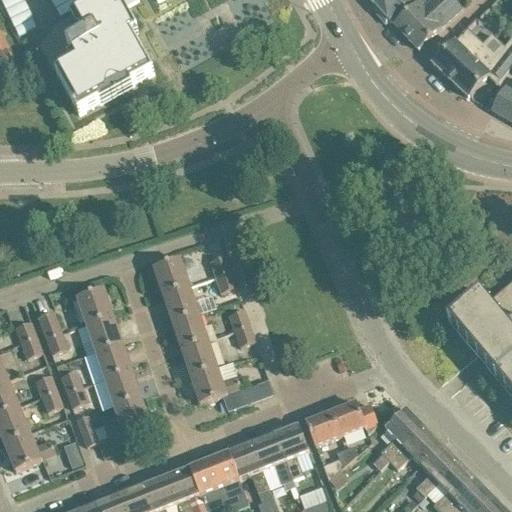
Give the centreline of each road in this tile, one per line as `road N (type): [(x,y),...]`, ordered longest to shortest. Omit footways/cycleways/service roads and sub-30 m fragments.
road 1 (residential): [(0,174),(155,159),(275,103)]
road 2 (residential): [(190,449),(393,367)]
road 3 (residential): [(125,263),(312,192)]
road 4 (residential): [(190,449),(125,263)]
road 5 (residential): [(393,367),(312,192)]
road 6 (residential): [(511,487),(393,367)]
road 7 (residential): [(35,511),(190,449)]
road 8 (residential): [(491,0),(386,104)]
road 9 (secondary): [(511,167),(454,151),(386,104)]
road 10 (residential): [(0,306),(125,263)]
